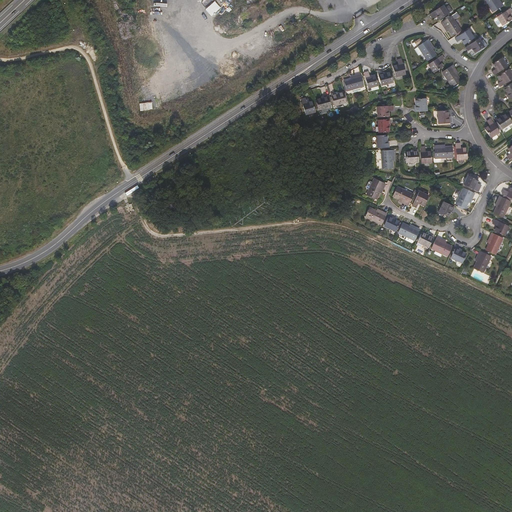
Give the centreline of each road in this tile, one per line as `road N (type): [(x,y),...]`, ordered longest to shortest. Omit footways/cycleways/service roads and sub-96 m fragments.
road 1 (tertiary): [(0,271),(56,244),(104,201),(411,0)]
road 2 (residential): [(511,35),(484,59),(467,102),(474,131),(502,167)]
